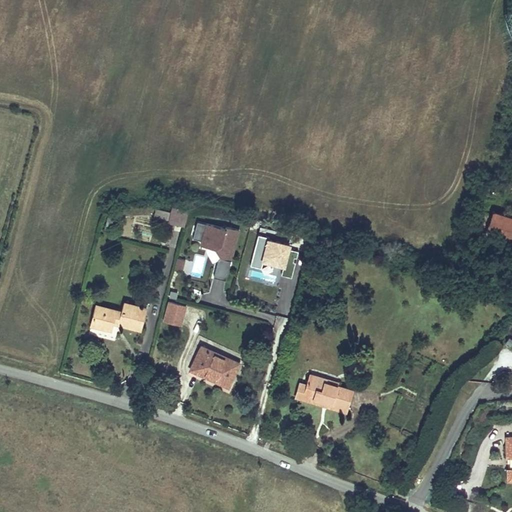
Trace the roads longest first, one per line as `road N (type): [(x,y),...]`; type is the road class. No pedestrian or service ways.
road 1 (unclassified): [(0,369),(173,421),(416,511)]
road 2 (unknown): [(251,450),(283,322),(223,301),(224,252)]
road 3 (unknown): [(417,511),(483,387),(511,359)]
